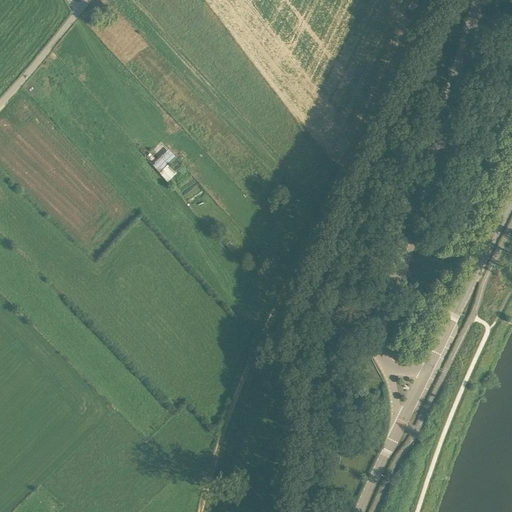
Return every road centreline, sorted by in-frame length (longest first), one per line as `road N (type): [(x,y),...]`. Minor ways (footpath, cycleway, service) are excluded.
road 1 (track): [(199,511),(245,370),(426,0)]
road 2 (unclassified): [(387,367),(376,324),(478,0)]
road 3 (tertiary): [(426,371),(511,197)]
road 4 (unclassified): [(0,103),(87,0)]
